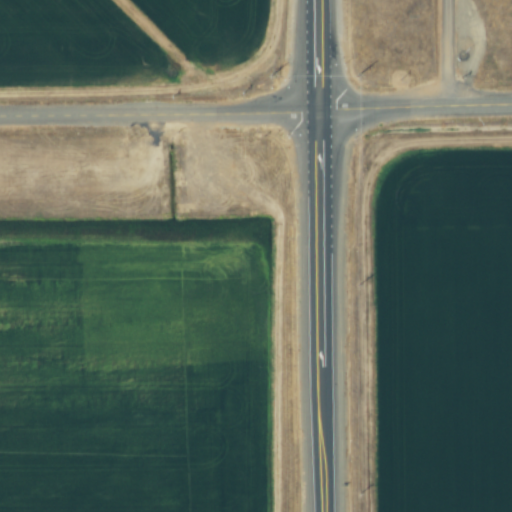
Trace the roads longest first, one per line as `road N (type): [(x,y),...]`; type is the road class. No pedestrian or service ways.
road 1 (trunk): [(327,511),(324,0)]
road 2 (residential): [(325,122),(0,120)]
road 3 (residential): [(325,122),(409,106),(511,104)]
